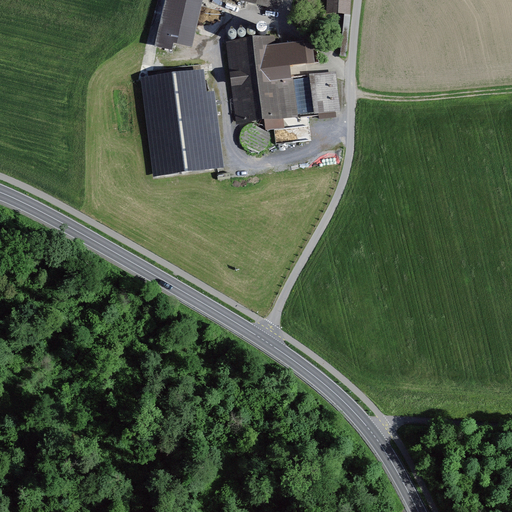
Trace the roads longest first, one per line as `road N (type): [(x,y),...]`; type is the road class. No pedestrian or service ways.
road 1 (secondary): [(418,511),(371,433),(319,379),(199,301),(0,192)]
road 2 (track): [(269,327),(345,173),(358,0)]
